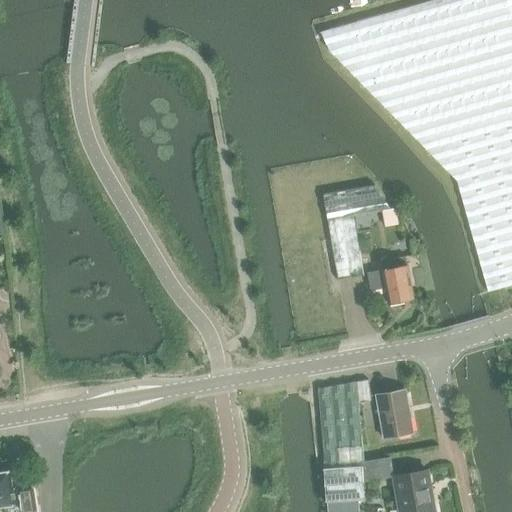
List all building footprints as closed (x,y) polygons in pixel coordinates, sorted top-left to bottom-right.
[(511,0),(437,0),(319,32),(329,51),(372,94),(457,181),(488,292),(511,285),(511,0)] [(375,185),(323,194),(327,219),(353,215),(382,210),(390,208),(375,185)] [(353,215),(327,219),(337,279),(364,275),(353,215)] [(371,291),(384,288),(387,303),(413,298),(404,257),(379,262),(380,270),(367,272),(371,291)] [(349,382),(317,387),(324,469),(362,466),(363,466),(363,459),(362,447),(358,408),(358,401),(371,400),(367,380),(349,382)] [(383,437),(412,433),(405,390),(376,395),(383,437)] [(324,469),(323,469),(325,501),(363,497),(362,466),(324,469)] [(393,475),(395,487),(399,511),(433,511),(426,469),(393,475)] [(0,507),(5,506),(5,511),(35,511),(32,487),(18,489),(19,490),(13,490),(10,470),(1,471),(0,470),(0,507)]
